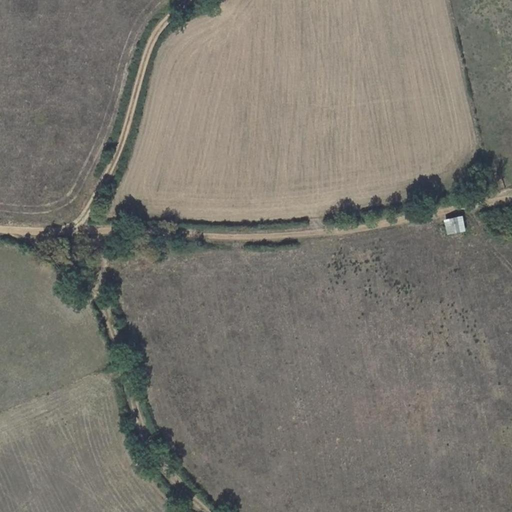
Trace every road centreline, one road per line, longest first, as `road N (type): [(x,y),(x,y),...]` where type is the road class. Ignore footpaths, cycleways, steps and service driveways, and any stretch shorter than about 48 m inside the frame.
road 1 (track): [(103,230),(274,236),(511,198)]
road 2 (track): [(206,511),(168,476),(147,441),(98,289),(103,230)]
road 3 (track): [(73,233),(114,163),(154,33),(188,0)]
